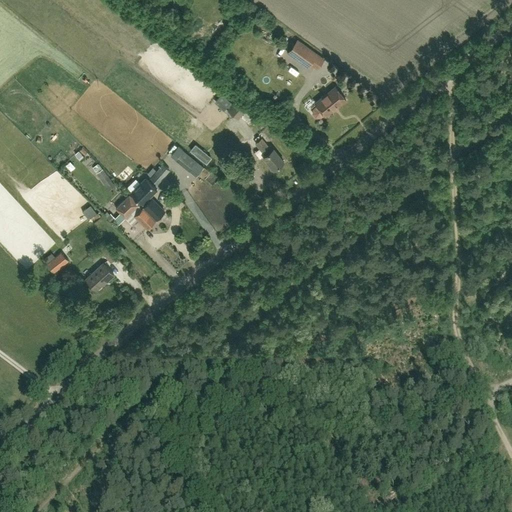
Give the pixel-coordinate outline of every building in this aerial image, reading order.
[(323,59),(317,54),(297,40),(287,53),(307,67),(309,64),(316,69),(323,59)] [(297,60),(294,63),(302,70),(305,66),(297,60)] [(271,79),(276,71),(272,69),(267,76),(271,79)] [(324,115),(325,116),(336,107),(337,108),(346,101),(335,87),(315,103),(318,107),(315,109),(314,113),(317,117),(321,117),(324,115)] [(230,103),(221,95),(216,100),(225,109),(230,103)] [(237,119),(247,109),(237,100),(227,110),(237,119)] [(245,143),(252,139),(245,130),(239,135),(245,143)] [(273,170),(284,162),(273,149),(271,150),(262,138),(255,144),(265,156),(263,157),(273,170)] [(171,155),(176,159),(183,150),(178,146),(171,155)] [(150,178),(155,182),(167,168),(162,164),(150,178)] [(67,172),(72,177),(78,172),(72,167),(67,172)] [(112,181),(103,169),(96,173),(105,186),(112,181)] [(144,206),(143,207),(149,213),(148,215),(154,222),(165,212),(151,198),(149,196),(157,189),(146,178),(131,193),(142,204),(144,206)] [(148,215),(149,213),(143,207),(142,208),(138,205),(139,204),(129,195),(115,208),(125,218),(132,226),(138,220),(147,229),(154,222),(148,215)] [(109,263),(116,257),(107,247),(100,252),(109,263)] [(53,273),(68,261),(61,252),(46,264),(53,273)] [(107,282),(114,275),(103,263),(86,279),(96,290),(106,281),(107,282)]
